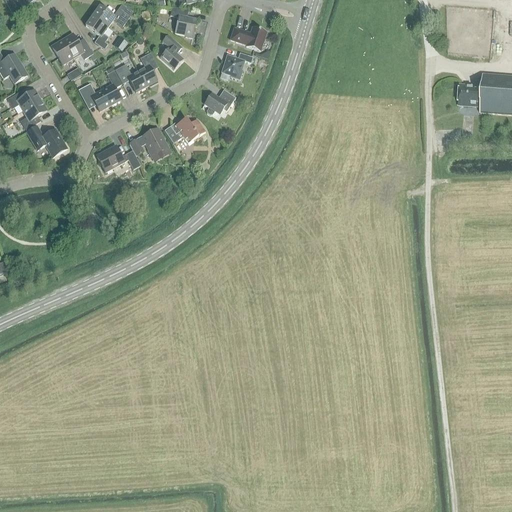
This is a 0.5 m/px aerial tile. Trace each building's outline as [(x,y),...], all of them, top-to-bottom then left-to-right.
[(99,8),(92,18),(108,29),(112,23),(122,29),(129,19),(117,11),(113,18),(99,8)] [(192,40),(196,21),(186,19),(188,12),(171,10),(169,18),(177,19),(174,35),(185,37),(185,38),(192,40)] [(103,35),(108,29),(92,18),(85,28),(99,37),(94,44),(104,51),(107,46),(104,44),(108,39),(103,35)] [(234,30),(230,42),(246,47),(245,48),(260,53),(266,34),(252,29),(250,35),(234,30)] [(72,35),(61,42),(72,60),(80,55),(84,61),(93,56),(85,43),(79,46),(72,35)] [(182,50),(176,45),(167,37),(162,43),(169,49),(160,59),(173,71),(182,61),(176,56),(182,50)] [(121,38),(116,47),(125,52),(130,43),(121,38)] [(72,60),(61,42),(51,48),(62,67),(72,60)] [(144,69),(137,73),(146,88),(147,88),(149,89),(157,84),(151,73),(158,69),(150,54),(139,60),(144,69)] [(1,63),(0,61),(0,76),(3,81),(9,77),(14,86),(27,77),(14,55),(1,63)] [(250,65),(252,59),(239,55),(237,61),(227,57),(221,74),(230,77),(230,78),(239,81),(242,72),(241,72),(244,63),(250,65)] [(146,88),(137,73),(130,76),(125,66),(114,72),(122,86),(129,82),(135,94),(146,88)] [(77,69),(66,76),(70,83),(81,76),(77,69)] [(111,86),(101,92),(109,108),(120,102),(114,90),(121,86),(113,72),(106,76),(111,86)] [(511,117),(511,78),(482,76),(481,87),(470,86),(470,87),(458,86),(456,106),(478,107),(478,114),(511,117)] [(99,113),(109,108),(101,92),(95,95),(89,85),(78,92),(85,106),(93,102),(99,113)] [(19,106),(23,113),(40,102),(34,92),(25,97),(22,92),(6,101),(12,111),(19,106)] [(211,95),(204,106),(208,109),(206,113),(206,115),(209,117),(212,117),(214,113),(219,116),(222,111),(226,114),(235,100),(223,92),(218,99),(211,95)] [(40,102),(23,113),(26,119),(19,123),(25,132),(40,123),(37,118),(46,113),(40,102)] [(182,123),(180,121),(164,132),(173,145),(182,139),(187,146),(205,134),(196,121),(189,126),(185,120),(182,123)] [(52,159),(67,151),(55,131),(42,138),(36,128),(26,134),(37,152),(45,147),(52,159)] [(153,160),(168,152),(157,131),(130,145),(136,156),(142,153),(139,148),(145,145),(149,152),(147,153),(151,160),(152,159),(153,160)] [(140,167),(135,158),(132,152),(121,158),(115,147),(96,157),(105,174),(127,162),(132,172),(140,167)]
